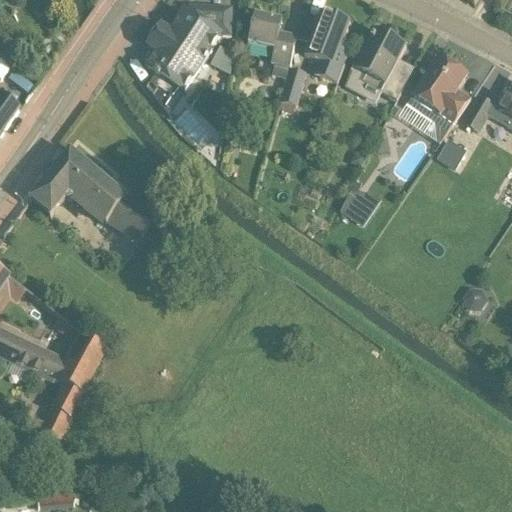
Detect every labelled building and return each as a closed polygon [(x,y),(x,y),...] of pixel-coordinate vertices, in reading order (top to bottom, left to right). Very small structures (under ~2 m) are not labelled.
[(460,0),(475,9),(480,0),(460,0)] [(159,49),(147,64),(181,91),(224,37),(236,38),(238,8),(193,6),(173,31),(165,24),(150,43),(159,49)] [(289,69),(298,35),(281,31),(284,20),(256,13),(250,40),(276,47),(272,64),(275,65),(289,69)] [(319,78),(337,85),(349,53),(341,50),(351,24),(322,13),(305,56),(325,64),(319,78)] [(357,72),(354,70),(355,69),(353,69),(345,92),(346,92),(347,88),(360,95),(364,87),(397,105),(410,80),(395,72),(406,51),(377,35),(357,72)] [(22,51),(6,40),(0,47),(0,53),(2,55),(1,56),(13,65),(22,51)] [(209,70),(229,79),(232,57),(225,56),(218,52),(209,70)] [(468,80),(440,61),(414,100),(415,101),(412,106),(413,111),(429,122),(434,121),(438,116),(440,118),(440,119),(454,129),(471,104),(458,94),(468,80)] [(289,69),(275,65),(272,76),(287,80),(289,69)] [(279,114),(294,118),(306,72),(291,68),(279,114)] [(245,77),(235,103),(256,111),(266,85),(245,77)] [(494,110),(488,119),(511,133),(511,95),(511,97),(507,95),(497,112),(494,110)] [(494,110),(481,102),(465,128),(478,136),(488,119),(494,110)] [(0,133),(4,136),(18,117),(0,104),(0,133)] [(449,146),(437,164),(456,176),(467,157),(449,146)] [(129,203),(72,155),(32,204),(53,221),(66,205),(71,206),(104,234),(107,231),(141,248),(158,218),(129,203)] [(352,163),(353,168),(361,172),(366,162),(356,156),(352,163)] [(351,196),(340,217),(351,224),(364,205),(351,196)] [(0,295),(10,282),(0,276),(0,295)] [(482,316),(488,305),(482,294),(470,293),(463,303),(468,315),(482,316)] [(74,345),(78,339),(57,323),(52,330),(74,345)] [(56,446),(73,416),(94,378),(64,364),(0,333),(0,364),(61,393),(44,425),(37,421),(31,434),(56,446)] [(64,364),(94,378),(107,355),(78,339),(74,345),(64,364)] [(216,511),(218,507),(203,503),(200,511),(216,511)]
